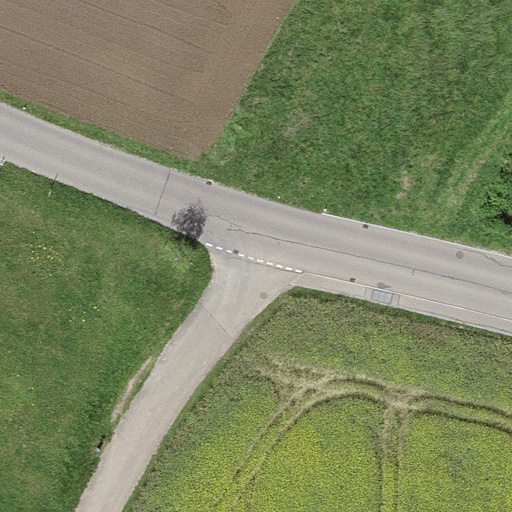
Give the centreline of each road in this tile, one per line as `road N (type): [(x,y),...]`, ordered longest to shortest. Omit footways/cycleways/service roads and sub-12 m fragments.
road 1 (unclassified): [(261,235),(180,363),(103,511)]
road 2 (tertiary): [(0,134),(261,235)]
road 3 (tertiary): [(261,235),(511,299)]
